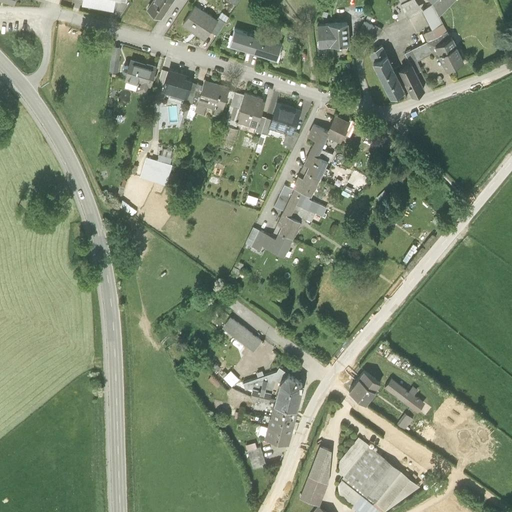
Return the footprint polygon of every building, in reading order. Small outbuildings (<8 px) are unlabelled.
[(0,0),(0,4),(12,9),(15,0),(0,0)] [(82,0),(82,5),(113,11),(116,1),(115,0),(82,0)] [(172,0),(152,0),(147,9),(161,18),(172,0)] [(416,1),(415,0),(405,0),(401,2),(408,17),(422,9),(416,1)] [(428,0),(432,4),(438,16),(453,0),(428,0)] [(432,4),(422,9),(432,28),(423,33),(427,41),(447,31),(449,30),(445,23),(443,24),(438,16),(432,4)] [(217,20),(195,5),(183,24),(204,38),(210,30),(217,20)] [(217,20),(210,30),(216,34),(228,17),(222,13),(217,20)] [(382,28),(365,21),(362,28),(379,36),(382,28)] [(348,23),(318,25),(319,44),(349,42),(348,23)] [(258,36),(234,29),(229,45),(253,52),(258,36)] [(450,38),(447,31),(427,41),(432,51),(434,55),(439,53),(447,68),(464,60),(452,37),(450,38)] [(282,43),(258,36),(253,52),(277,60),(282,43)] [(415,72),(421,69),(416,59),(432,51),(427,41),(405,53),(411,63),(415,72)] [(397,74),(383,45),(368,52),(383,81),(397,74)] [(120,48),(113,47),(110,71),(118,72),(120,60),(119,60),(120,48)] [(146,65),(130,60),(129,66),(125,65),(123,66),(122,67),(122,69),(123,70),(127,71),(124,79),(127,79),(124,86),(147,93),(149,86),(150,87),(156,67),(147,64),(146,65)] [(415,72),(411,63),(399,68),(412,95),(424,90),(415,72)] [(185,76),(171,72),(164,96),(186,103),(192,84),(183,82),(185,76)] [(404,89),(397,74),(383,81),(390,95),(404,89)] [(229,88),(205,81),(196,113),(204,115),(206,109),(213,112),(212,116),(220,118),(229,88)] [(267,101),(244,93),(234,123),(257,131),(267,101)] [(301,111),(277,104),(269,130),(294,137),(301,111)] [(344,126),(333,121),(327,133),(330,134),(328,139),(336,143),(344,126)] [(327,133),(313,126),(307,138),(314,142),(302,166),(308,169),(305,174),(320,182),(329,164),(318,158),(328,139),(330,134),(327,133)] [(261,132),(255,150),(260,152),(267,134),(261,132)] [(173,165),(146,157),(139,179),(166,188),(173,165)] [(359,194),(368,178),(354,170),(345,186),(359,194)] [(320,182),(305,174),(302,180),(298,178),(292,191),(284,187),(278,198),(315,216),(316,214),(324,218),(328,208),(311,200),(320,182)] [(388,185),(392,191),(403,184),(399,178),(388,185)] [(255,202),(257,196),(248,194),(246,200),(255,202)] [(281,228),(278,233),(293,241),(303,221),(311,224),(315,216),(278,198),(274,208),(283,212),(276,226),(281,228)] [(293,241),(278,233),(275,239),(253,228),(247,241),(284,259),(293,241)] [(230,279),(237,281),(243,262),(235,260),(230,279)] [(262,339),(219,306),(210,318),(253,350),(262,339)] [(275,376),(280,377),(288,371),(279,364),(276,369),(243,380),(245,386),(275,376)] [(381,380),(362,366),(347,385),(366,399),(381,380)] [(296,405),(302,381),(288,371),(280,377),(274,400),(296,405)] [(424,400),(391,375),(383,385),(416,410),(424,400)] [(293,419),(296,405),(274,400),(270,413),(293,419)] [(413,416),(406,411),(398,423),(406,427),(413,416)] [(290,429),(293,419),(270,413),(267,423),(290,429)] [(288,440),(290,429),(267,423),(264,434),(288,440)] [(420,483),(358,435),(339,457),(337,472),(383,508),(420,483)] [(267,465),(259,440),(243,445),(251,470),(267,465)] [(329,445),(318,442),(299,497),(319,505),(329,481),(329,445)]
